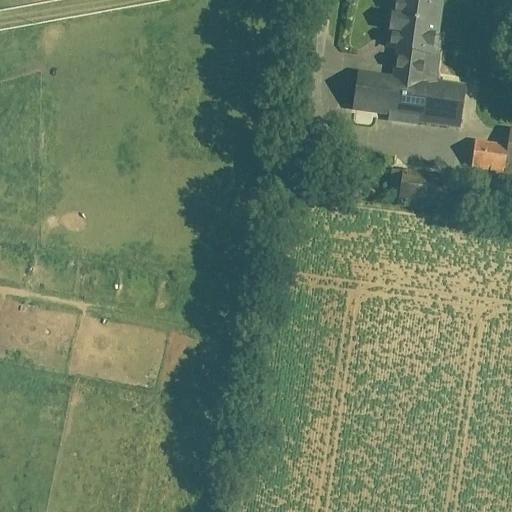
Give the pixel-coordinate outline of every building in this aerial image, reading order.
[(394,52),(392,79),(435,84),(444,1),(436,0),(391,0),(387,51),(394,52)] [(392,79),(359,76),(355,116),(462,127),(466,87),(435,84),(392,79)] [(511,133),(508,134),(507,146),(504,174),(500,208),(511,209),(511,133)] [(507,146),(474,142),(471,170),(504,174),(507,146)] [(453,166),(384,159),(380,196),(449,204),(453,166)]
